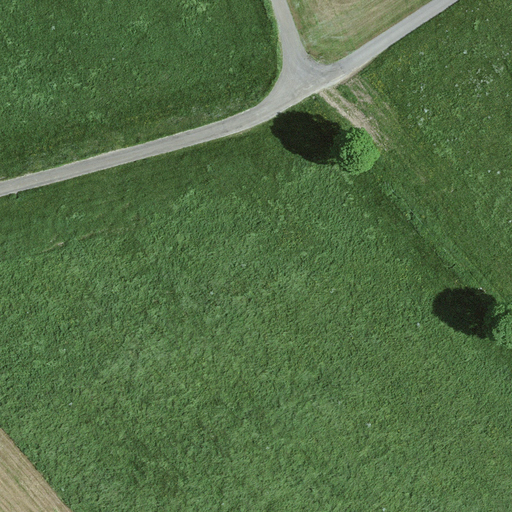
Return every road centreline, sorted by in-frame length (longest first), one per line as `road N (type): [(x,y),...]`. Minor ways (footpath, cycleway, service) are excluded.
road 1 (unclassified): [(311,84),(222,124),(0,186)]
road 2 (track): [(442,0),(311,84)]
